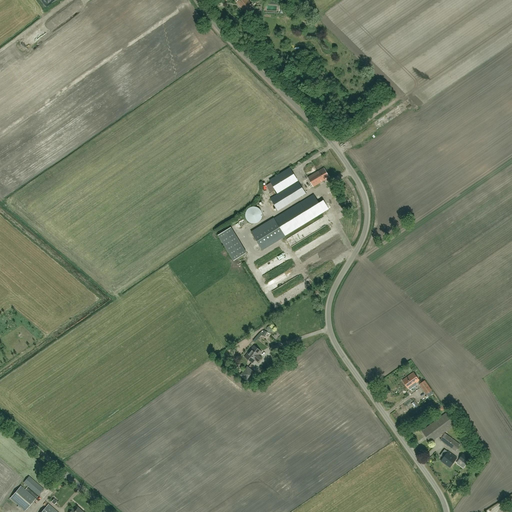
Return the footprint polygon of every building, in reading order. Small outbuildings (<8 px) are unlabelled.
[(246,14),(254,8),(247,0),(238,0),(237,1),(246,14)] [(277,193),(298,181),(290,168),(269,180),(277,193)] [(313,187),(329,177),(324,168),(308,177),(313,187)] [(277,211),(306,193),(299,182),(270,199),(277,211)] [(284,236),(319,215),(324,212),(314,194),(274,219),(274,218),(251,232),(262,250),(285,236),(284,236)] [(253,207),(251,207),(249,208),(248,209),(247,210),(245,213),(245,214),(245,216),(245,217),(246,219),(247,220),(249,222),(251,223),(253,224),(255,224),(257,223),(259,222),(260,221),(261,220),(262,218),(262,217),(262,216),(262,214),(262,213),(261,211),(260,210),(259,208),(258,208),(256,207),(255,207),(253,207)] [(220,233),(234,261),(247,254),(234,227),(220,233)] [(260,360),(262,357),(259,355),(262,351),(254,345),(249,351),(260,360)] [(258,362),(260,360),(249,351),(244,357),(252,363),(255,360),(258,362)] [(250,383),(257,374),(247,366),(240,376),(250,383)] [(408,389),(419,381),(413,373),(402,380),(408,389)] [(426,394),(431,391),(424,381),(420,384),(426,394)] [(452,412),(448,415),(453,422),(457,419),(452,412)] [(456,451),(460,444),(444,433),(455,424),(447,413),(422,431),(430,442),(439,436),(441,438),(440,440),(456,451)] [(445,450),(441,454),(444,456),(441,461),(449,468),(457,458),(448,452),(445,450)] [(466,465),(470,459),(463,454),(459,459),(466,465)] [(39,495),(44,489),(29,476),(24,482),(39,495)] [(66,495),(71,487),(66,484),(61,492),(66,495)] [(20,486),(10,498),(25,511),(35,499),(20,486)] [(55,497),(60,501),(64,495),(59,491),(55,497)]
